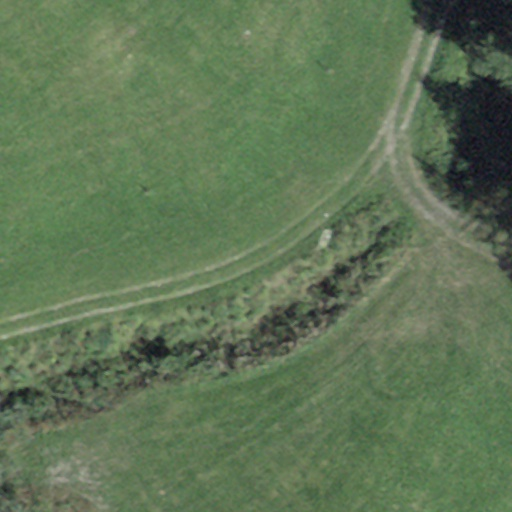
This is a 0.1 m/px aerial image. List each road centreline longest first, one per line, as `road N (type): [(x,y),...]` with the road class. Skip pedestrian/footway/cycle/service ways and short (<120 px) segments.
road 1 (track): [(442,0),(397,142),(316,215),(241,262),(0,330)]
road 2 (track): [(397,142),(403,178),(432,213),(511,255)]
